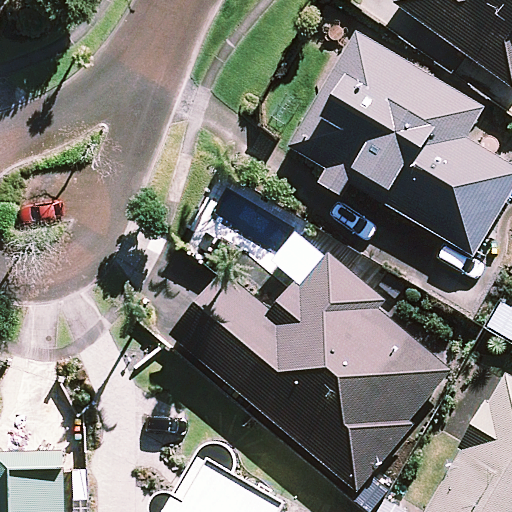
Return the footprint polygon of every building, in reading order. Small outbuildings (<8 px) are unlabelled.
[(511,0),(405,0),(399,9),(511,88),(511,0)] [(485,112),(357,35),(290,148),(328,171),(320,186),(339,197),(355,172),(396,197),(390,208),(473,258),(511,193),(511,168),(467,142),(485,112)] [(175,291),(147,327),(357,492),(452,371),(365,302),(372,293),(327,258),(279,320),(222,275),(196,308),(175,291)] [(511,511),(511,381),(505,377),(427,511),(511,511)] [(0,511),(59,511),(58,450),(0,450),(0,511)] [(289,511),(199,460),(169,511),(289,511)]
